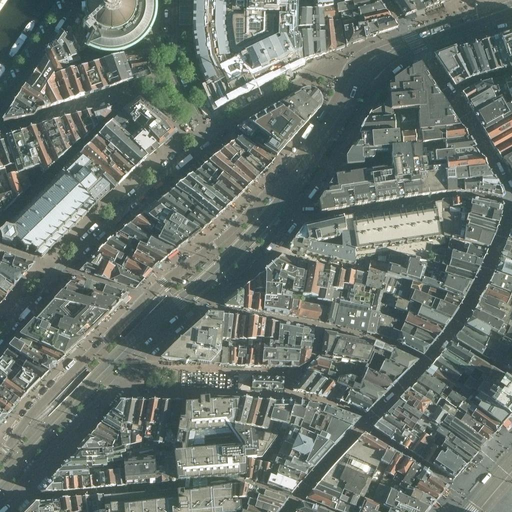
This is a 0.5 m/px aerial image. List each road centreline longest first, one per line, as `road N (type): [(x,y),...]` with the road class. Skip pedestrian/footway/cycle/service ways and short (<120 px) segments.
road 1 (tertiary): [(352,65),(290,169),(221,240),(142,301),(0,455)]
road 2 (residential): [(208,135),(86,241),(0,334)]
road 3 (residential): [(0,128),(173,75)]
road 4 (tertiary): [(509,0),(409,34),(352,65)]
road 5 (residential): [(352,65),(296,83),(208,135)]
road 6 (residential): [(0,107),(72,0)]
